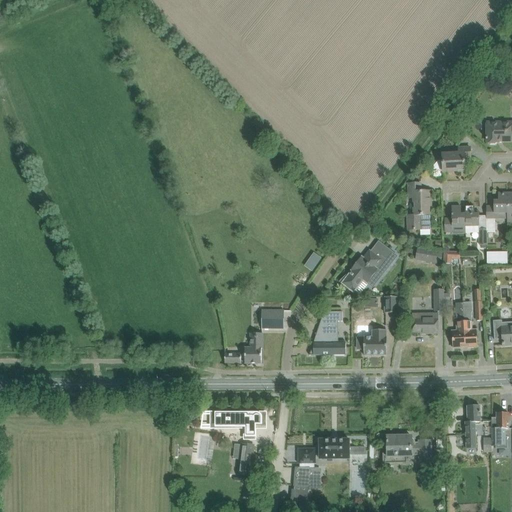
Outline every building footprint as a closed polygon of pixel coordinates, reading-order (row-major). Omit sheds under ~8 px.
[(511,122),(487,123),(487,132),(487,142),(498,142),(498,141),(511,141),(511,132),(511,131),(511,122)] [(443,154),(443,160),(438,160),(432,168),(436,172),(443,171),(443,172),(458,171),(458,170),(465,170),(465,159),(471,158),(470,147),(459,148),(459,153),(443,154)] [(421,183),(408,184),(409,198),(414,198),(415,216),(406,216),(407,231),(422,231),(422,215),(432,215),(431,191),(421,191),(421,183)] [(487,229),(486,232),(495,232),(495,219),(507,219),(507,223),(507,193),(498,193),(499,198),(494,198),(494,206),(487,206),(487,229)] [(452,207),(452,217),(452,218),(444,219),(445,231),(453,231),(453,226),(466,226),(465,211),(461,212),(461,207),(452,207)] [(465,207),(465,211),(466,226),(479,225),(479,221),(479,211),(475,211),(474,207),(465,207)] [(363,280),(367,283),(377,271),(383,275),(397,256),(379,242),(371,252),(370,251),(363,259),(362,258),(355,265),(355,266),(356,267),(354,270),(352,269),(351,271),(352,271),(350,274),(349,273),(341,281),(340,282),(354,292),(363,280)] [(442,252),(418,248),(416,260),(440,263),(442,252)] [(460,252),(444,251),(443,263),(451,264),(451,260),(460,260),(460,252)] [(487,252),(487,264),(508,264),(507,252),(487,252)] [(444,311),(444,309),(444,294),(444,290),(434,290),(435,311),(444,311)] [(399,297),(385,297),(385,313),(399,313),(399,297)] [(383,298),(364,298),(365,307),(383,307),(383,298)] [(452,331),(452,338),(453,348),(465,348),(463,303),(456,304),(457,322),(456,322),(457,331),(452,331)] [(471,303),(463,303),(465,348),(478,347),(477,330),(472,330),(471,312),(473,311),(472,304),(471,303)] [(262,310),(262,328),(272,329),(273,329),(273,311),(262,310)] [(413,314),(413,322),(413,332),(420,332),(420,334),(438,333),(438,314),(413,314)] [(317,333),(315,333),(315,355),(324,355),(324,356),(333,356),(333,355),(346,355),(346,341),(334,342),(334,319),(322,319),(322,328),(319,328),(317,333)] [(511,322),(502,323),(502,320),(493,321),(494,339),(502,339),(503,345),(511,344),(511,322)] [(364,338),(357,338),(357,350),(364,350),(364,355),(387,355),(387,337),(386,337),(386,330),(373,330),(373,337),(364,338)] [(225,354),(225,357),(225,363),(241,363),(241,358),(245,358),(245,364),(261,364),(262,349),(262,334),(251,334),(251,348),(245,348),(245,354),(225,354)] [(465,423),(466,444),(466,449),(476,448),(475,423),(481,422),(481,416),(480,406),(467,407),(468,417),(468,422),(465,423)] [(250,412),(218,412),(218,425),(231,425),(231,420),(242,420),(243,420),(243,421),(244,421),(245,421),(245,422),(246,422),(246,423),(247,424),(247,425),(247,426),(247,437),(256,437),(256,425),(267,425),(267,412),(250,412)] [(492,441),(492,446),(495,446),(495,450),(504,450),(504,444),(508,444),(507,437),(506,437),(506,429),(508,429),(508,413),(497,413),(497,418),(492,418),(492,438),(491,438),(491,441),(492,441)] [(387,437),(388,447),(388,453),(381,453),(381,462),(405,461),(405,456),(412,456),(412,455),(420,455),(420,463),(431,463),(431,451),(431,441),(419,441),(420,444),(415,444),(415,443),(415,442),(415,441),(415,440),(414,440),(413,439),(412,438),(411,438),(411,437),(387,437)] [(492,446),(492,441),(491,441),(491,438),(484,438),(484,450),(492,450),(492,446)] [(287,498),(286,507),(307,509),(309,486),(319,486),(319,468),(314,468),(314,464),(316,464),(316,455),(320,455),(320,459),(350,459),(349,455),(366,455),(365,448),(349,448),(349,440),(339,440),(331,440),(320,440),(320,451),(316,451),(316,449),(298,449),(298,464),(300,464),(300,467),(296,467),(294,490),(292,489),(291,498),(287,498)] [(237,475),(251,477),(255,445),(241,443),(241,445),(235,444),(233,459),(239,460),(237,475)] [(457,478),(449,478),(449,491),(450,491),(450,496),(457,495),(457,490),(458,490),(457,478)] [(247,482),(246,498),(260,499),(261,483),(247,482)]
